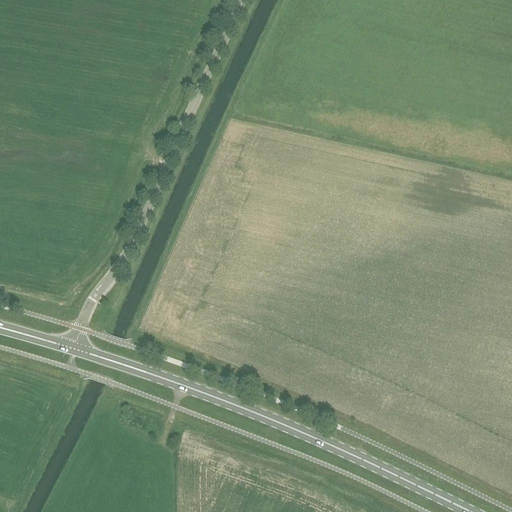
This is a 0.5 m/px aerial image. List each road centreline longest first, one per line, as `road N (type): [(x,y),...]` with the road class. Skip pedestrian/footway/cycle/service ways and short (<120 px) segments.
road 1 (secondary): [(471,511),(331,444),(74,348)]
road 2 (tertiary): [(74,348),(93,299),(128,251),(243,0)]
